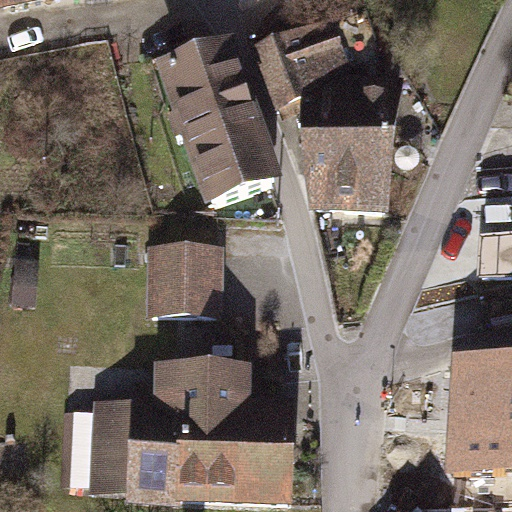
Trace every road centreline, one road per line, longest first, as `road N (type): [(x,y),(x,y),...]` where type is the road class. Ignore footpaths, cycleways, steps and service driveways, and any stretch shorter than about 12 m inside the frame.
road 1 (residential): [(353,434),(198,0)]
road 2 (residential): [(353,434),(465,141),(511,48)]
